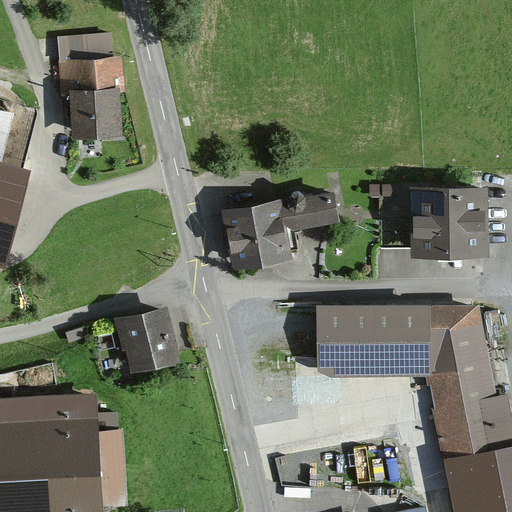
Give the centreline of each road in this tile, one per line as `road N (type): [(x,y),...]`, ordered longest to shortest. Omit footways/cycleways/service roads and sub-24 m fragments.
road 1 (tertiary): [(136,0),(259,511)]
road 2 (unknown): [(201,278),(479,278),(511,309)]
